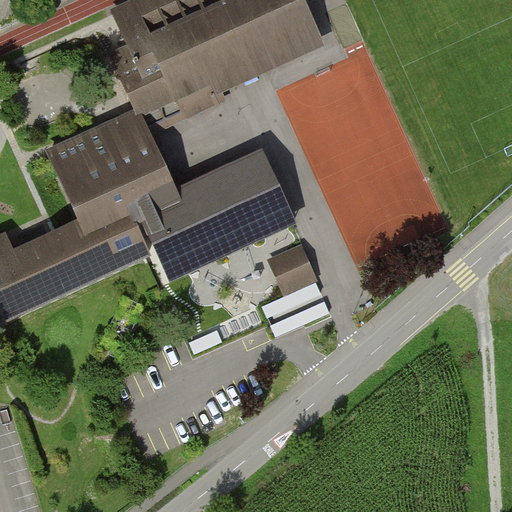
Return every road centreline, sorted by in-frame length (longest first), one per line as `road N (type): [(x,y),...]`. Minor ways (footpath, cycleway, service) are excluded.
road 1 (tertiary): [(511,232),(183,511)]
road 2 (track): [(498,511),(482,307),(461,276)]
